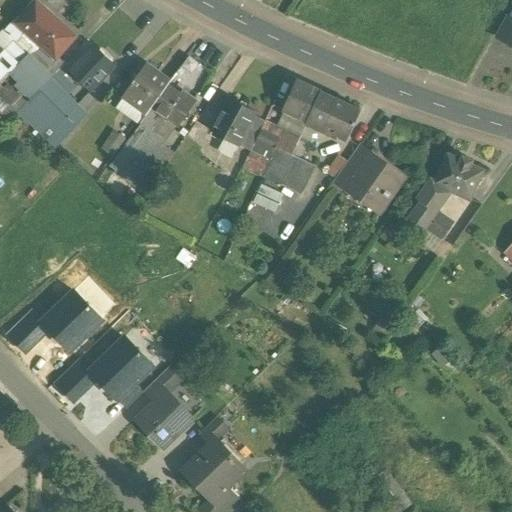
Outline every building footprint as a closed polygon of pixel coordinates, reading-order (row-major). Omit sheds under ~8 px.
[(38,0),(37,0),(19,20),(44,44),(63,23),(38,0)] [(511,31),(511,21),(505,18),(495,36),(506,42),(511,31)] [(28,38),(13,23),(7,30),(21,44),(28,38)] [(63,23),(44,44),(58,58),(78,36),(63,23)] [(7,30),(0,37),(0,82),(13,69),(14,70),(17,68),(30,55),(31,54),(21,44),(7,30)] [(58,58),(44,44),(40,48),(54,62),(58,58)] [(96,45),(72,70),(93,90),(117,65),(96,45)] [(30,55),(17,68),(26,77),(33,84),(37,88),(51,75),(30,55)] [(192,59),(179,79),(197,91),(210,71),(192,59)] [(148,63),(125,95),(149,112),(154,106),(170,84),(173,80),(148,63)] [(33,84),(26,77),(21,83),(28,90),(33,84)] [(51,78),(30,99),(57,127),(59,125),(79,105),(51,78)] [(322,92),(298,80),(284,109),(286,111),(308,121),(322,92)] [(182,93),(170,84),(154,106),(162,112),(181,126),(199,100),(184,89),(182,93)] [(361,110),(322,92),(308,121),(347,140),(361,110)] [(258,111),(231,97),(213,132),(240,146),(258,111)] [(57,127),(30,99),(18,111),(56,149),(69,134),(59,125),(57,127)] [(149,112),(142,123),(148,128),(152,131),(153,130),(160,120),(158,118),(162,112),(154,106),(149,112)] [(308,121),(286,111),(278,128),(299,138),(308,121)] [(270,124),(266,122),(244,167),(264,176),(276,148),(291,155),(299,138),(278,128),(270,124)] [(148,128),(116,171),(146,192),(174,154),(158,143),(163,137),(153,130),(152,131),(148,128)] [(114,156),(126,137),(114,129),(102,148),(114,156)] [(336,179),(335,180),(348,189),(350,186),(348,184),(370,153),(360,146),(351,157),(336,179)] [(351,157),(334,147),(319,167),(336,179),(351,157)] [(291,155),(276,148),(264,176),(302,195),(315,165),(291,155)] [(404,177),(370,153),(348,184),(350,186),(382,208),(404,177)] [(461,159),(449,154),(437,181),(437,183),(453,189),(472,196),(484,168),(471,163),(461,159)] [(437,181),(433,178),(418,198),(423,201),(424,200),(438,209),(453,189),(437,183),(437,181)] [(260,185),(255,202),(276,209),(282,192),(260,185)] [(438,209),(424,200),(423,201),(414,215),(427,224),(438,209)] [(455,220),(438,209),(427,224),(445,236),(455,220)] [(50,329),(69,349),(101,319),(74,291),(43,321),(50,329)] [(5,334),(24,353),(50,329),(43,321),(31,309),(5,334)] [(118,399),(135,383),(153,366),(124,337),(90,370),(97,377),(118,399)] [(71,402),(97,377),(90,370),(79,359),(54,383),(71,402)] [(169,367),(144,391),(155,403),(167,392),(167,393),(181,379),(169,367)] [(118,399),(127,408),(144,391),(135,383),(118,399)] [(167,393),(167,392),(155,403),(138,420),(163,446),(192,418),(167,393)] [(217,417),(199,434),(210,445),(216,439),(217,440),(228,429),(217,417)] [(217,440),(216,439),(210,445),(185,469),(212,498),(213,499),(227,485),(245,468),(217,440)] [(390,466),(372,476),(391,511),(399,511),(412,505),(390,466)] [(213,499),(212,498),(201,509),(204,511),(222,511),(239,497),(227,485),(213,499)]
